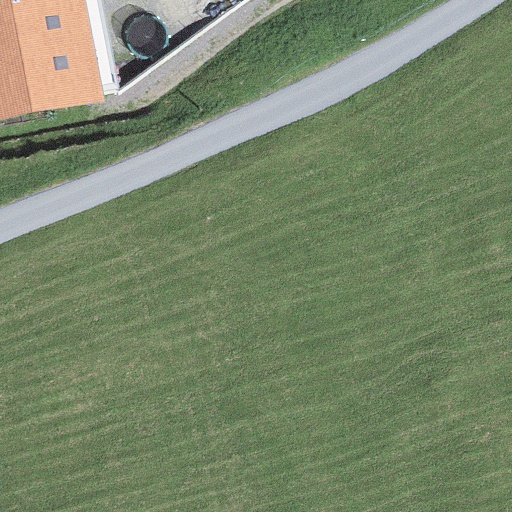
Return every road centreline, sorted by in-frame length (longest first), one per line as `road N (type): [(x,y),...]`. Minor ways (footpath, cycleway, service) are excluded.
road 1 (track): [(0,229),(362,69),(482,0)]
road 2 (track): [(268,0),(121,105)]
